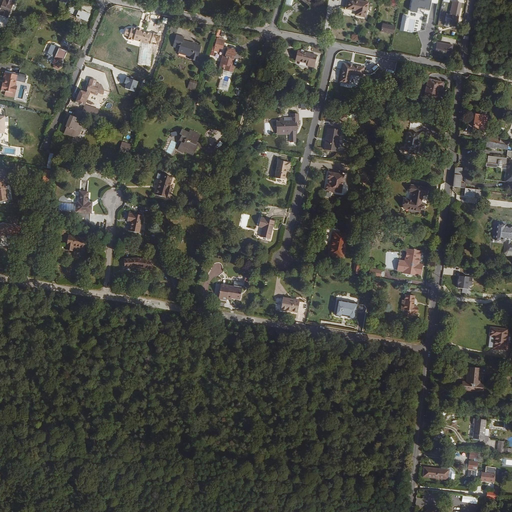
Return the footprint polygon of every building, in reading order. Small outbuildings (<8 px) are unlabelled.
[(0,15),(6,18),(13,3),(13,2),(13,0),(2,0),(2,3),(0,2),(0,15)] [(356,9),(366,11),(368,2),(355,0),(347,0),(346,8),(356,10),(356,9)] [(76,17),(87,22),(91,14),(79,9),(76,17)] [(457,16),(446,13),(444,23),(450,25),(450,27),(455,28),(457,16)] [(403,22),(401,30),(410,32),(412,24),(403,22)] [(86,32),(89,26),(81,23),(78,29),(86,32)] [(381,31),(393,34),(394,27),(383,24),(381,31)] [(149,41),(151,42),(153,34),(145,32),(145,33),(141,32),(136,31),(137,30),(131,28),(131,30),(126,29),(124,35),(129,37),(128,39),(133,40),(148,44),(149,41)] [(176,35),(173,47),(178,49),(177,50),(190,54),(191,54),(189,58),(197,60),(201,47),(194,45),(194,46),(191,45),(191,44),(183,41),(184,37),(176,35)] [(219,48),(222,49),(224,41),(217,39),(215,47),(219,48)] [(148,44),(140,42),(138,65),(150,66),(153,42),(151,42),(149,41),(148,44)] [(447,45),(437,43),(435,50),(439,51),(443,52),(451,54),(452,49),(447,48),(447,45)] [(49,56),(54,59),(58,49),(59,48),(58,47),(54,45),(53,46),(51,45),(46,55),(49,56)] [(61,67),(61,63),(66,52),(59,48),(54,59),(49,56),(47,60),(54,64),(54,68),(58,70),(61,67)] [(223,70),(232,72),(234,67),(231,66),(233,59),(235,54),(234,53),(234,51),(227,49),(225,57),(224,57),(223,57),(222,56),(219,67),(223,68),(223,70)] [(317,56),(297,51),(295,61),(307,63),(307,66),(313,67),(314,63),(315,63),(317,56)] [(362,77),(364,68),(351,66),(351,67),(350,66),(350,65),(344,64),(341,82),(348,84),(350,74),(362,77)] [(19,76),(5,72),(3,78),(5,78),(4,83),(2,83),(1,90),(13,93),(14,86),(16,81),(17,81),(19,76)] [(127,77),(124,83),(126,84),(124,88),(134,92),(138,81),(127,77)] [(80,91),(75,102),(84,106),(81,112),(85,113),(97,117),(99,109),(85,105),(91,90),(93,91),(92,92),(97,94),(97,92),(102,94),(103,90),(100,85),(95,83),(96,81),(95,81),(95,79),(92,78),(91,80),(90,80),(87,90),(86,93),(80,91)] [(443,83),(428,79),(424,97),(439,100),(440,94),(438,94),(440,88),(442,89),(443,83)] [(191,80),(189,89),(193,90),(194,91),(197,82),(191,80)] [(74,117),(70,115),(65,127),(66,127),(64,133),(71,136),(73,137),(75,137),(76,136),(78,135),(79,134),(82,127),(78,125),(78,124),(76,123),(74,122),(76,118),(78,119),(82,120),(85,113),(81,112),(76,110),(74,117)] [(276,121),(277,132),(297,132),(296,125),(299,125),(299,114),(290,114),(290,118),(292,117),(292,121),(284,121),(279,121),(276,121)] [(473,128),(485,130),(487,117),(475,115),(473,128)] [(325,141),(324,150),(337,152),(338,148),(337,148),(338,142),(339,142),(341,130),(327,128),(326,140),(327,140),(326,141),(325,141)] [(197,147),(195,146),(196,142),(199,136),(190,131),(189,134),(182,130),(180,135),(182,135),(179,142),(180,142),(181,143),(178,149),(183,152),(184,151),(193,155),(197,147)] [(405,150),(410,150),(409,152),(420,154),(421,147),(416,146),(417,143),(418,143),(419,143),(419,142),(420,142),(420,141),(419,140),(419,139),(418,139),(419,133),(408,131),(405,150)] [(500,144),(508,146),(509,138),(501,137),(500,144)] [(205,151),(207,147),(196,142),(195,146),(197,147),(205,151)] [(508,150),(508,146),(500,144),(495,143),(487,142),(486,147),(492,148),(493,147),(508,150)] [(129,154),(129,153),(131,146),(122,143),(119,151),(129,154)] [(212,156),(215,149),(208,145),(205,151),(204,152),(212,156)] [(511,158),(511,159),(506,158),(488,156),(487,164),(497,165),(497,167),(501,167),(502,165),(507,166),(506,170),(505,182),(511,183),(511,158)] [(290,163),(278,161),(275,178),(285,180),(287,169),(289,170),(290,163)] [(455,167),(453,187),(465,189),(465,184),(460,183),(462,168),(455,167)] [(325,190),(341,193),(344,175),(328,172),(327,179),(330,179),(329,184),(326,184),(325,190)] [(155,195),(166,198),(172,177),(161,174),(160,179),(155,195)] [(409,200),(407,209),(423,212),(424,206),(421,205),(423,195),(426,195),(428,189),(411,186),(410,192),(414,193),(412,201),(409,200)] [(481,191),(465,189),(464,196),(480,198),(481,191)] [(87,202),(88,192),(80,192),(79,201),(79,203),(77,203),(77,212),(91,213),(92,204),(87,204),(87,202)] [(129,231),(139,233),(142,216),(129,213),(127,219),(132,220),(131,222),(129,231)] [(261,237),(269,239),(274,221),(261,218),(258,227),(263,228),(261,237)] [(41,227),(36,221),(30,225),(34,231),(41,227)] [(0,225),(0,235),(4,234),(13,236),(14,229),(14,226),(3,224),(0,225)] [(507,243),(505,242),(504,253),(506,256),(511,256),(511,243),(511,240),(511,228),(505,227),(505,225),(498,224),(495,241),(503,242),(503,239),(508,240),(507,243)] [(329,255),(343,258),(347,235),(333,232),(332,242),(331,246),(329,255)] [(84,250),(86,238),(68,235),(67,245),(66,250),(72,251),(73,248),(73,246),(76,246),(76,249),(75,250),(83,251),(84,250)] [(419,263),(421,251),(407,249),(404,262),(399,261),(397,271),(403,272),(402,273),(417,276),(418,274),(421,275),(422,267),(418,267),(419,263)] [(124,259),(124,267),(137,266),(150,269),(150,264),(152,264),(152,261),(138,259),(124,259)] [(369,276),(383,279),(385,271),(370,269),(369,276)] [(458,289),(472,288),(472,276),(457,276),(458,289)] [(221,285),(218,299),(227,300),(227,297),(232,298),(240,299),(242,286),(234,285),(233,287),(221,285)] [(413,306),(415,296),(405,295),(404,301),(404,302),(402,302),(401,310),(406,311),(408,311),(407,315),(407,317),(412,318),(413,313),(418,314),(419,307),(413,306)] [(297,313),(299,300),(283,298),(281,310),(297,313)] [(336,316),(341,317),(343,316),(345,301),(325,298),(323,312),(324,314),(329,315),(331,314),(335,314),(336,316)] [(494,348),(505,349),(507,330),(491,328),(490,336),(495,336),(494,348)] [(463,382),(462,390),(482,392),(483,384),(480,384),(481,369),(468,368),(466,382),(463,382)] [(486,420),(474,419),(473,424),(475,424),(473,439),(483,440),(483,441),(488,442),(489,436),(488,436),(484,436),(485,429),(486,420)] [(511,448),(504,448),(503,455),(511,456),(511,450),(511,448)] [(478,460),(479,452),(470,451),(469,459),(478,460)] [(468,469),(477,470),(478,463),(469,462),(468,469)] [(448,471),(447,479),(454,480),(455,473),(454,470),(452,469),(451,468),(449,467),(441,466),(441,470),(448,471)] [(423,477),(447,479),(448,471),(441,470),(424,468),(423,477)] [(494,482),(495,475),(489,474),(482,473),(481,480),(487,481),(487,482),(494,482)]
